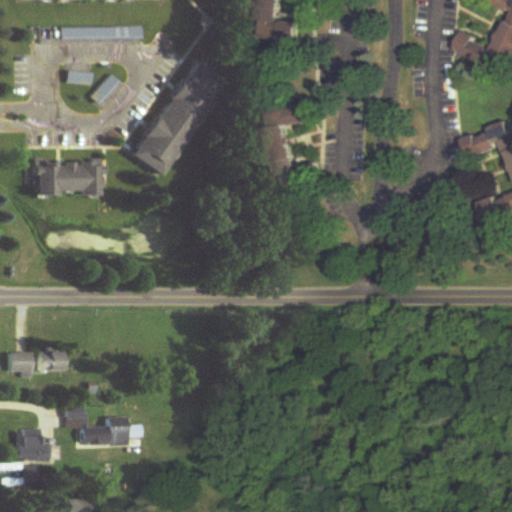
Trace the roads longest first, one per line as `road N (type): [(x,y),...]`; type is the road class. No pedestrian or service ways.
road 1 (residential): [(511,299),(0,299)]
road 2 (residential): [(378,300),(382,126),(396,0)]
